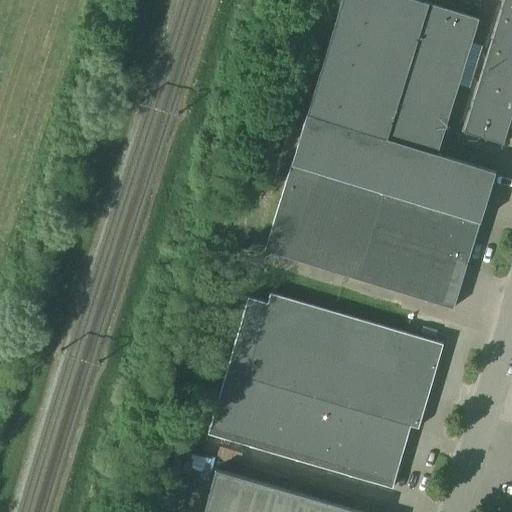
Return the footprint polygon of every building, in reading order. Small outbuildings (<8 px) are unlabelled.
[(475,175),(478,168),(470,165),(437,155),(447,121),(458,87),(479,19),(417,0),(342,0),(264,251),(417,298),(452,309),(492,180),(475,175)] [(463,134),(504,146),(511,119),(511,0),(504,0),(502,10),(463,134)] [(475,175),(492,180),(494,173),(478,168),(475,175)] [(332,402),(357,319),(271,293),(268,303),(251,298),(210,434),(391,487),(410,425),(332,402)] [(332,402),(410,425),(418,427),(442,344),(357,319),(332,402)] [(202,511),(361,511),(215,469),(202,511)]
